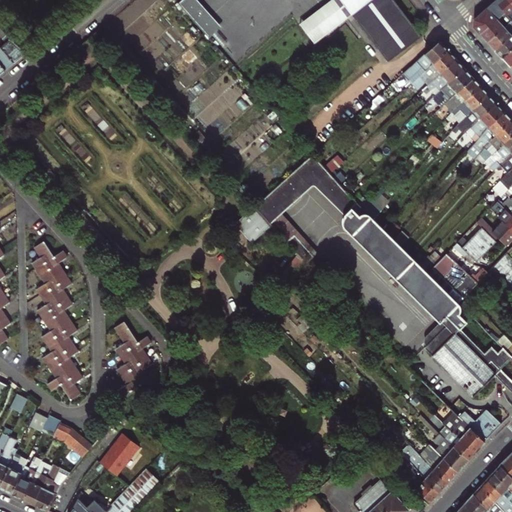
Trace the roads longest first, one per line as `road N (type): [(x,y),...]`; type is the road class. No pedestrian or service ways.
road 1 (residential): [(15,374),(69,412),(91,406),(98,391),(95,280),(19,184)]
road 2 (residential): [(15,374),(23,356),(19,184)]
road 3 (residential): [(0,94),(112,0)]
